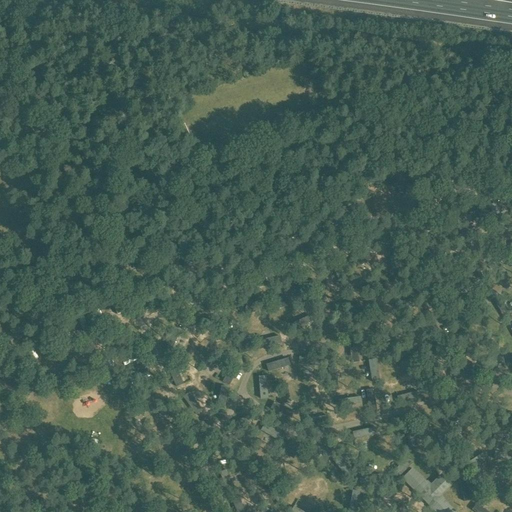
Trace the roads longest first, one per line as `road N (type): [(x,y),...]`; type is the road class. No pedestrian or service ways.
road 1 (unknown): [(243,386),(270,355),(336,335),(410,330),(511,287)]
road 2 (unknown): [(243,386),(272,419),(301,430),(475,381),(511,388)]
